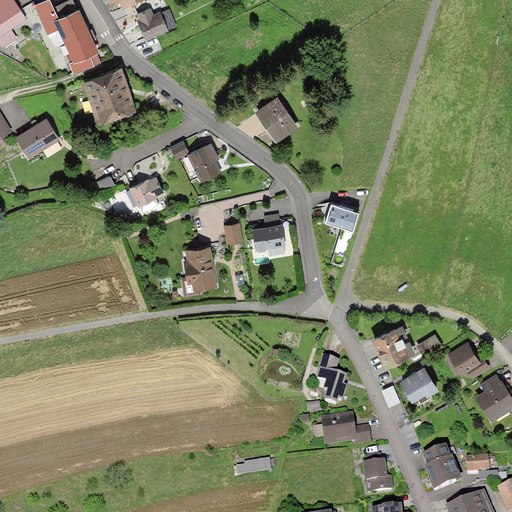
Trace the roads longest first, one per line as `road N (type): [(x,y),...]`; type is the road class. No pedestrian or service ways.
road 1 (residential): [(511,362),(453,316),(341,304),(335,311),(423,511)]
road 2 (residential): [(316,301),(300,197),(286,175),(126,52),(90,0)]
road 3 (track): [(316,301),(189,308),(0,341)]
